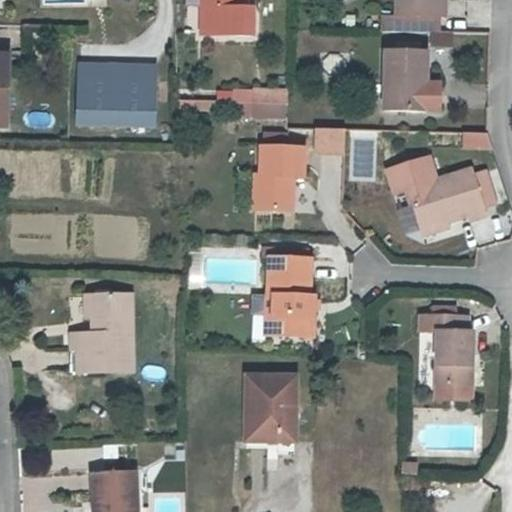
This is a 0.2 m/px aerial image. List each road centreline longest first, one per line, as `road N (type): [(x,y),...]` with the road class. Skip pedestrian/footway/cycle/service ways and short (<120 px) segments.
road 1 (residential): [(511,152),(504,127),(506,0)]
road 2 (residential): [(368,270),(511,273)]
road 3 (residential): [(7,511),(0,385)]
